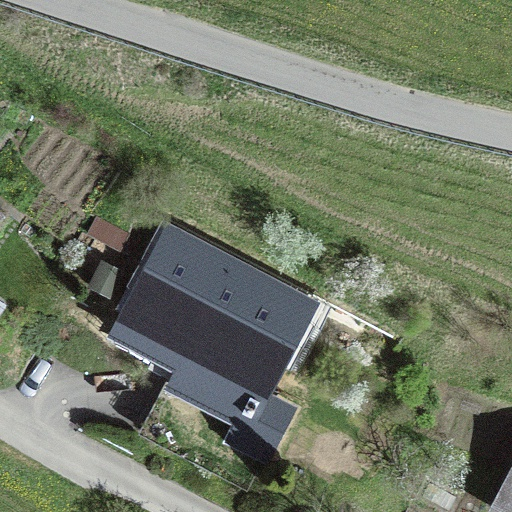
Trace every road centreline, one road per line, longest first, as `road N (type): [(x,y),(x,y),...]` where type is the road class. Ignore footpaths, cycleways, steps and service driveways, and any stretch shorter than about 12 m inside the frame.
road 1 (unclassified): [(65,0),(323,82),(511,131)]
road 2 (track): [(0,406),(187,511)]
